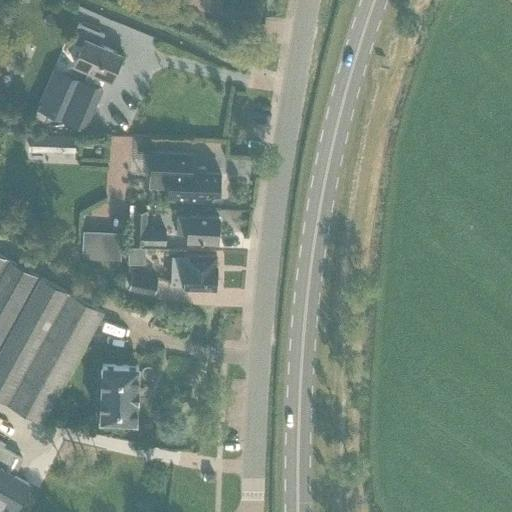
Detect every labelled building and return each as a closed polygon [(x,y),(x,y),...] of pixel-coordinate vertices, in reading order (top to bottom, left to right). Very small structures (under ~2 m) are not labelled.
[(73,64),(110,80),(121,54),(99,45),(104,34),(78,23),(70,41),(81,46),(73,64)] [(66,115),(94,127),(110,89),(68,72),(49,116),(63,122),(66,115)] [(36,107),(32,116),(43,121),(47,112),(43,110),(36,107)] [(75,135),(29,133),(28,151),(74,153),(75,135)] [(149,150),(147,187),(167,188),(167,201),(204,203),(205,195),(219,196),(220,174),(210,173),(210,172),(190,171),(190,152),(149,150)] [(164,245),(165,229),(145,228),(146,211),(132,210),(131,243),(164,245)] [(187,240),(217,241),(218,217),(188,216),(188,217),(178,216),(177,234),(187,235),(187,240)] [(87,230),(86,259),(97,259),(98,230),(96,230),(92,230),(87,230)] [(170,254),(169,284),(184,285),(184,288),(216,289),(217,266),(216,266),(216,255),(185,254),(185,255),(170,254)] [(38,276),(0,255),(0,400),(41,424),(102,311),(38,276)] [(158,277),(131,271),(128,288),(154,293),(158,277)] [(135,421),(136,399),(138,366),(135,365),(135,366),(102,365),(99,420),(133,421),(135,421)] [(0,511),(11,511),(28,484),(13,475),(22,459),(0,446),(0,511)]
